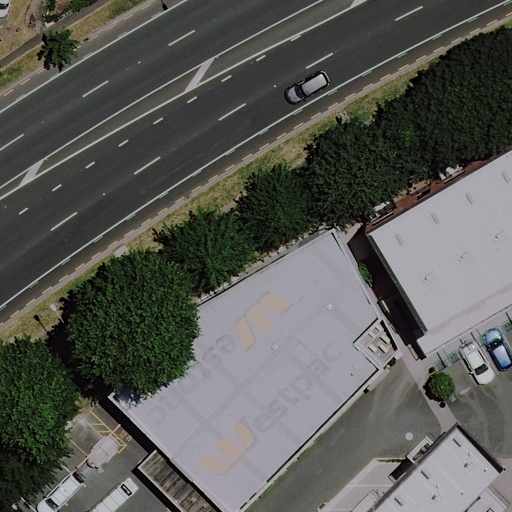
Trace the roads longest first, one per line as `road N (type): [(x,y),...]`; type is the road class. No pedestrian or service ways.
road 1 (secondary): [(441,0),(142,161),(0,253)]
road 2 (secondary): [(0,151),(91,89),(254,0)]
